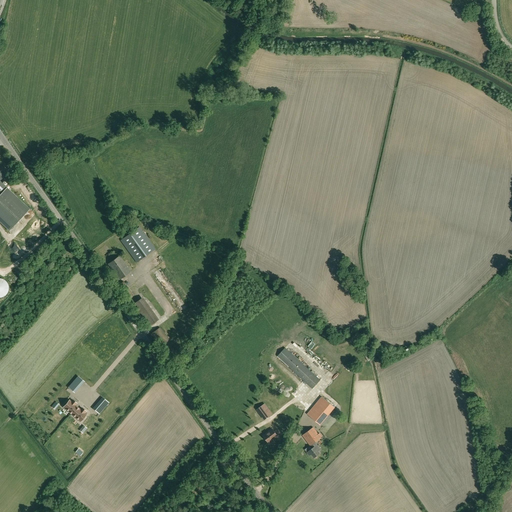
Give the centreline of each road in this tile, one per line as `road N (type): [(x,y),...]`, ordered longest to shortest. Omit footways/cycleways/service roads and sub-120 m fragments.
road 1 (unclassified): [(269,511),(0,131)]
road 2 (track): [(0,428),(121,303)]
